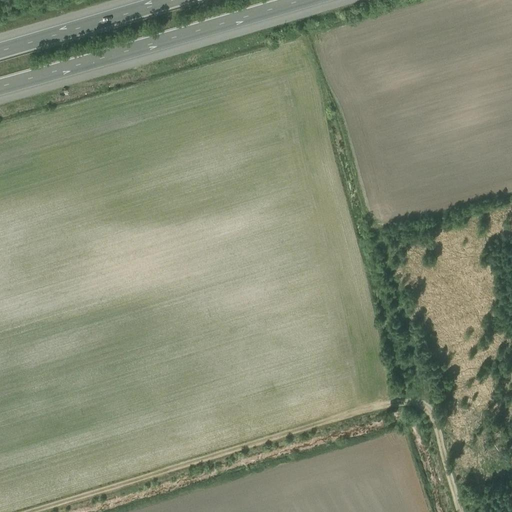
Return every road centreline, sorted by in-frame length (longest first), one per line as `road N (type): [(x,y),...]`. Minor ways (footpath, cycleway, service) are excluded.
road 1 (motorway): [(0,87),(301,0)]
road 2 (motorway): [(167,0),(0,50)]
road 3 (track): [(369,407),(405,402),(425,409),(462,511)]
